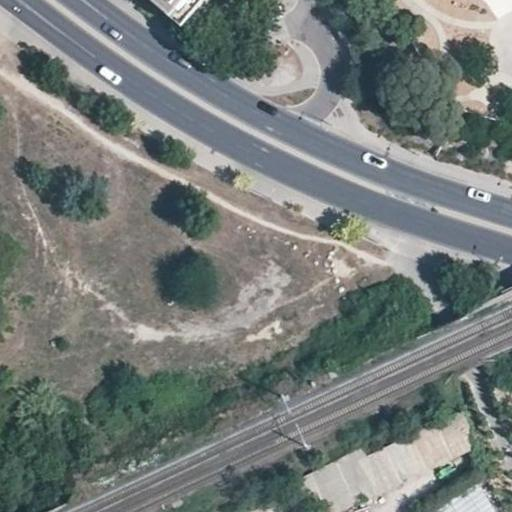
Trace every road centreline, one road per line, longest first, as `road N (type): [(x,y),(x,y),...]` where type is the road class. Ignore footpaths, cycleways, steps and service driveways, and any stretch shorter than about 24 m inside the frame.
road 1 (primary): [(121,74),(315,182),(511,248)]
road 2 (primary): [(511,210),(415,182),(281,125)]
road 3 (primary): [(281,125),(146,44)]
road 4 (residential): [(310,0),(333,75),(313,112),(281,125)]
road 5 (primary): [(3,0),(82,57),(121,74)]
